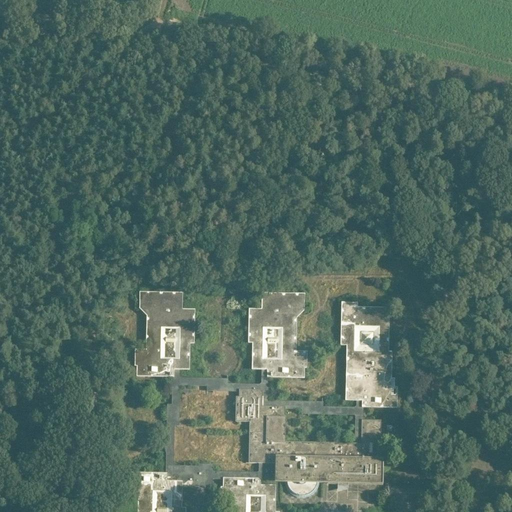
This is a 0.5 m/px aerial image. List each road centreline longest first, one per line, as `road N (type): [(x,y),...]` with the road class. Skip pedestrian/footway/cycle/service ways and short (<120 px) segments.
road 1 (track): [(148,34),(511,115)]
road 2 (unclassified): [(148,34),(0,19)]
